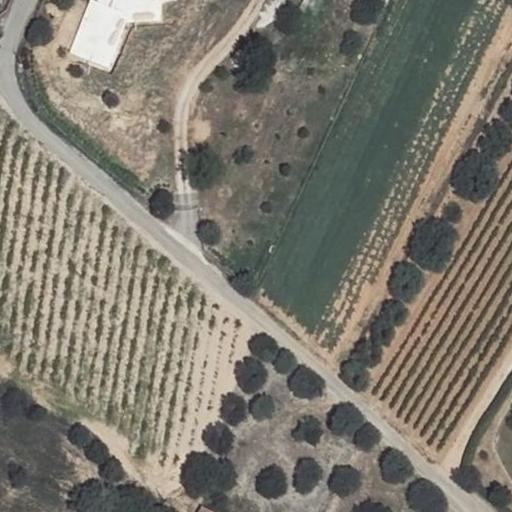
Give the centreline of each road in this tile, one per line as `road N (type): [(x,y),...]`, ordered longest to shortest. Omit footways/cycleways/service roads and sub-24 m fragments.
road 1 (residential): [(474,511),(360,403),(89,175),(23,106),(0,63)]
road 2 (unknown): [(441,480),(511,356)]
